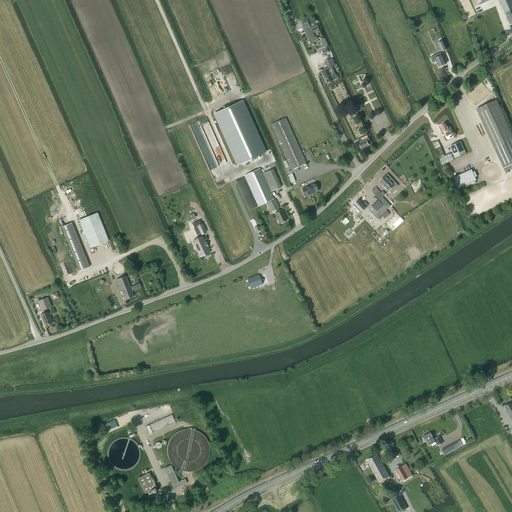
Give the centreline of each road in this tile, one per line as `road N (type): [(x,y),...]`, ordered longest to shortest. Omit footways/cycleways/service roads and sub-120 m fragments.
road 1 (tertiary): [(0,353),(188,287),(259,253),(310,219),(465,70),(511,40)]
road 2 (primary): [(269,484),(511,375)]
